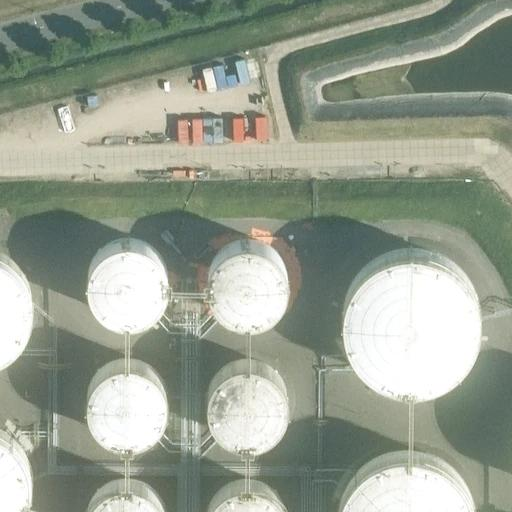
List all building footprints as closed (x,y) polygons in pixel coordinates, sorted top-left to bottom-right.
[(168,269),(167,266),(166,263),(164,260),(163,257),(161,254),(159,252),(156,249),(154,247),(151,245),(149,243),(146,242),(143,241),(139,239),(136,239),(133,238),(130,238),(126,238),(123,238),(120,239),(116,240),(113,241),(110,242),(107,244),(105,246),(102,248),(100,250),(97,253),(95,255),(94,258),(92,261),(91,264),(90,267),(89,270),(89,274),(88,277),(88,280),(89,284),(89,287),(90,290),(91,293),(93,296),(94,299),(96,302),(98,304),(100,307),(103,309),(106,311),(108,313),(111,314),(114,316),(118,317),(121,317),(124,318),(127,318),(131,318),(134,318),(137,317),(140,316),(144,315),(147,314),(149,312),(152,310),(155,308),(157,306),(159,304),(161,301),(163,298),(165,295),(166,292),(167,289),(168,286),(168,282),(169,279),(169,276),(168,273),(168,269)] [(288,279),(288,275),(287,271),(286,268),(285,264),(284,261),(282,257),(280,254),(277,251),(274,249),(272,246),(268,244),(265,243),(262,241),(258,240),(254,239),(251,239),(247,239),(243,239),(239,240),(236,241),(232,242),(229,244),(226,245),(223,248),(220,250),(217,253),(215,256),(213,259),(211,262),(210,266),(209,270),(208,273),(208,277),(208,281),(208,284),(209,288),(210,292),(211,295),(213,299),(215,302),(217,305),(220,308),(223,310),(226,312),(229,314),(232,316),(236,317),(239,318),(243,319),(247,319),(251,319),(254,318),(258,318),(262,316),(265,315),(268,313),(272,311),(275,309),(277,306),(280,303),(282,300),(284,297),(285,294),(286,290),(287,286),(288,283),(288,279)] [(416,246),(412,246),(407,246),(403,246),(399,247),(394,248),(390,249),(386,250),(382,251),(378,253),(374,255),(371,258),(367,260),(364,263),(360,266),(357,269),(355,272),(352,275),(350,279),(347,283),(345,287),(344,291),(342,295),(341,299),(340,303),(340,307),(339,312),(339,316),(339,320),(340,325),(340,329),(341,333),(343,337),(344,341),(346,345),(348,349),(350,353),(352,357),(355,360),(358,363),(361,366),(364,369),(368,372),(371,374),(375,377),(379,378),(383,380),(387,382),(391,383),(395,384),(400,385),(404,385),(408,385),(413,385),(417,385),(421,384),(425,383),(430,382),(434,381),(438,379),(442,377),(445,375),(449,373),(452,370),(456,367),(459,364),(462,361),(465,358),(467,354),(469,350),(471,347),(473,343),(475,339),(476,334),(477,330),(478,326),(478,322),(479,317),(479,313),(478,309),(478,304),(477,300),(476,296),(474,292),(473,288),(471,284),(469,280),(467,277),(464,273),(461,270),(458,267),(455,264),(452,261),(448,258),(445,256),(441,254),(437,252),(433,250),(429,249),(425,248),(420,247),(416,246)] [(0,352),(1,352),(4,351),(7,349),(10,346),(13,344),(16,341),(18,339),(21,335),(23,332),(25,329),(26,326),(28,322),(29,319),(30,315),(31,311),(31,308),(32,304),(32,300),(31,296),(31,292),(30,289),(29,285),(28,281),(26,278),(24,275),(22,271),(20,268),(18,265),(15,263),(12,260),(9,258),(6,255),(3,253),(0,251),(0,352)] [(87,391),(87,395),(87,398),(87,401),(87,405),(88,408),(89,411),(90,414),(91,417),(93,420),(95,423),(97,425),(99,428),(102,430),(105,432),(107,433),(110,435),(114,436),(117,437),(120,438),(123,438),(127,438),(130,438),(133,438),(136,437),(140,436),(143,435),(146,434),(149,432),(151,430),(154,428),(156,426),(158,423),(160,421),(162,418),(164,415),(165,412),(166,409),(167,405),(167,402),(167,399),(167,395),(167,392),(166,389),(165,386),(164,383),(162,380),(161,377),(159,374),(157,371),(154,369),(152,367),(149,365),(146,363),(143,362),(140,361),(137,360),(134,359),(131,358),(127,358),(124,358),(121,359),(117,359),(114,360),(111,361),(108,363),(105,365),(103,366),(100,369),(98,371),(95,373),(94,376),(92,379),(90,382),(89,385),(88,388),(87,391)] [(208,391),(208,395),(207,398),(207,402),(208,405),(209,409),(210,412),(211,415),(212,418),(214,421),(216,424),(219,427),(221,429),(224,431),(227,433),(230,435),(233,436),(236,437),(240,438),(243,439),(247,439),(250,439),(254,439),(257,438),(261,437),(264,436),(267,434),(270,432),(273,430),(275,428),(278,425),(280,423),(282,420),(284,417),(285,413),(286,410),(287,407),(288,403),(288,400),(288,396),(287,393),(287,389),(286,386),(284,383),(283,380),(281,377),(279,374),(277,371),(274,369),(271,367),(268,365),(265,363),(262,362),(259,360),(255,360),(252,359),(248,359),(245,359),(241,359),(238,360),(235,361),(231,362),(228,364),(225,366),(222,368),(220,370),(217,373),(215,375),(213,378),(212,381),(210,384),(209,388),(208,391)] [(11,435),(8,433),(4,431),(1,429),(0,428),(0,511),(19,511),(20,511),(22,509),(24,505),(26,502),(27,499),(28,497),(29,493),(30,490),(30,486),(31,482),(31,480),(31,478),(31,476),(30,473),(30,469),(29,465),(29,463),(28,460),(26,456),(25,453),(23,450),(21,447),(18,443),(17,442),(15,439),(13,438),(11,435)] [(412,451),(408,451),(404,451),(400,451),(396,452),(391,452),(387,453),(383,455),(379,456),(375,458),(372,460),(368,462),(365,465),(361,467),(358,470),(355,473),(353,477),(350,480),(348,483),(346,487),(344,491),(342,495),(341,499),(340,503),(339,507),(338,511),(473,511),(474,511),(473,507),(472,503),(471,499),(470,495),(468,491),(466,487),(464,484),(462,480),(459,477),(457,473),(454,470),(451,468),(447,465),(444,462),(440,460),(437,458),(433,456),(429,455),(425,453),(421,452),(417,452),(412,451)] [(277,492),(274,489),(272,487),(269,485),(266,483),(263,482),(260,481),(257,480),(254,479),(251,478),(247,478),(244,478),(241,479),(237,479),(234,480),(231,481),(228,483),(225,484),(222,486),(220,488),(217,491),(215,493),(213,496),(211,499),(210,502),(209,505),(208,508),(207,511),(206,511),(286,511),(286,509),(285,506),(284,503),(282,500),(281,497),(279,494),(277,492)] [(166,511),(165,507),(164,504),(163,501),(161,498),(159,496),(157,493),(155,490),(153,488),(150,486),(147,484),(144,483),(141,481),(138,480),(135,480),(132,479),(128,479),(125,479),(122,479),(118,480),(115,480),(112,481),(109,483),(106,484),(103,486),(101,488),(98,490),(96,493),(94,495),(92,498),(91,501),(89,504),(88,507),(87,510),(87,511),(166,511)]
